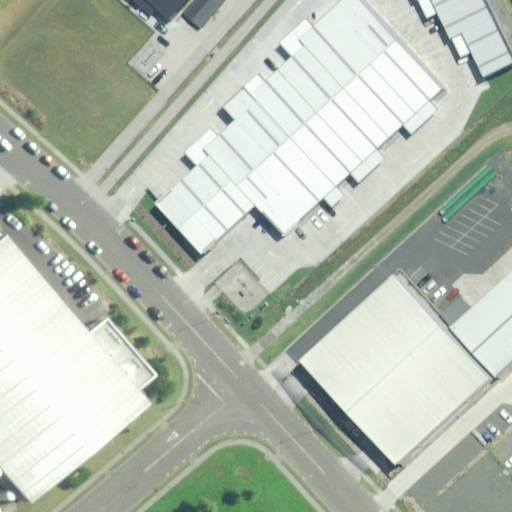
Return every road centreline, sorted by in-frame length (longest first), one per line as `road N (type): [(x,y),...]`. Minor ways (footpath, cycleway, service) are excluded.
road 1 (tertiary): [(244,381),(81,211),(0,140)]
road 2 (unclassified): [(244,381),(91,511)]
road 3 (tertiary): [(356,511),(244,381)]
